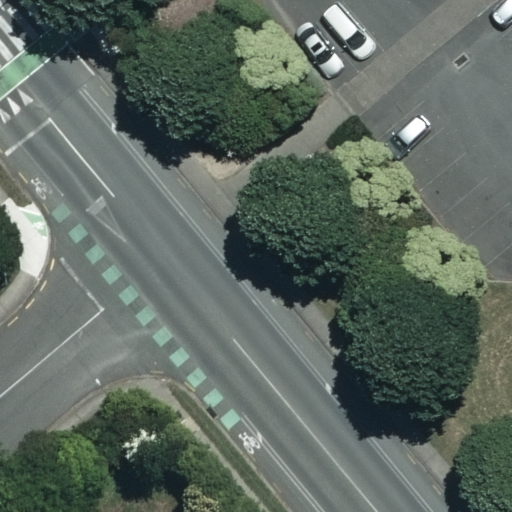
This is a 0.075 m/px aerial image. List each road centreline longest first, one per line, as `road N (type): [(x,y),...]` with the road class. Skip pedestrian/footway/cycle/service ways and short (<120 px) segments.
road 1 (tertiary): [(378,511),(165,254)]
road 2 (tertiary): [(165,254),(0,54)]
road 3 (residential): [(165,254),(0,395)]
